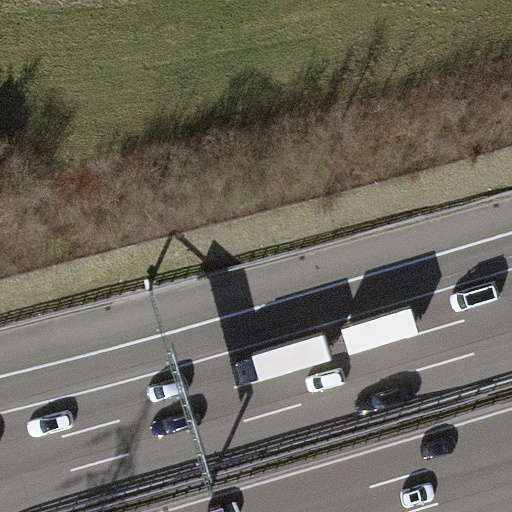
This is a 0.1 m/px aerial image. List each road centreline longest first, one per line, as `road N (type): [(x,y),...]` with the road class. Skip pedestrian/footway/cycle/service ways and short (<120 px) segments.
road 1 (motorway): [(511,304),(0,454)]
road 2 (motorway): [(349,511),(511,463)]
